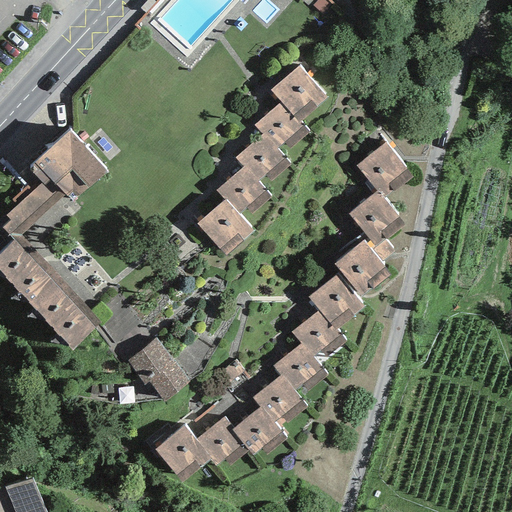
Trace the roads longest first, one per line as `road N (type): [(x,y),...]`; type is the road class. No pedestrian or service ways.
road 1 (residential): [(348,511),(482,0)]
road 2 (secondary): [(0,125),(113,0)]
